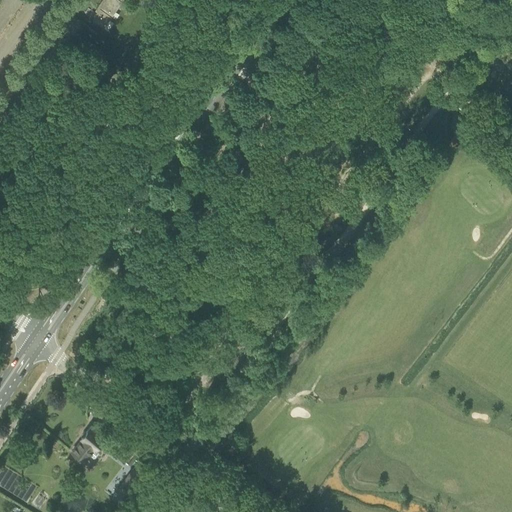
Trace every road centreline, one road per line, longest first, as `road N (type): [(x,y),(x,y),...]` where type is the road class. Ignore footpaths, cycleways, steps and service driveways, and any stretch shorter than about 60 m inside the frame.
road 1 (track): [(511,22),(142,511)]
road 2 (primary): [(37,343),(272,0)]
road 3 (unclassified): [(256,511),(37,343)]
road 4 (track): [(511,146),(362,0)]
